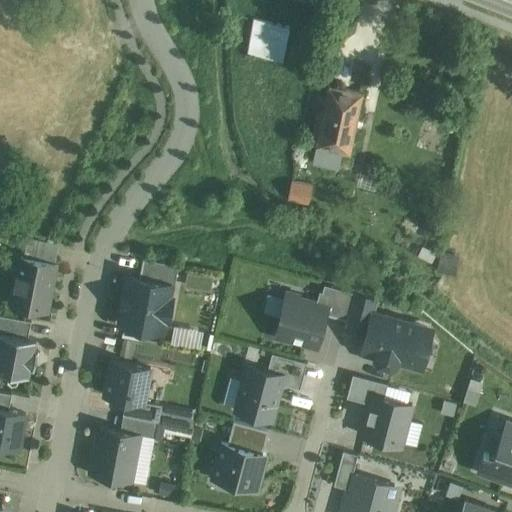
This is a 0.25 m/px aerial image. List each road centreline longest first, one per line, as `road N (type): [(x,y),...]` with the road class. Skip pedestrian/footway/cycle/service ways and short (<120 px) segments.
road 1 (residential): [(142,0),(188,116),(172,161),(136,200),(99,265),(54,486)]
road 2 (residential): [(54,486),(174,511)]
